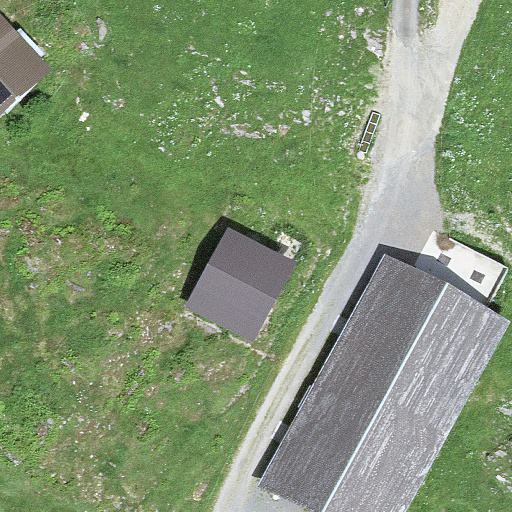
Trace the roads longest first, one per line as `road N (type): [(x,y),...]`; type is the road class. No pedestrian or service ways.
road 1 (track): [(391,185),(271,407),(228,511)]
road 2 (track): [(391,185),(465,0)]
road 3 (track): [(404,0),(391,185)]
